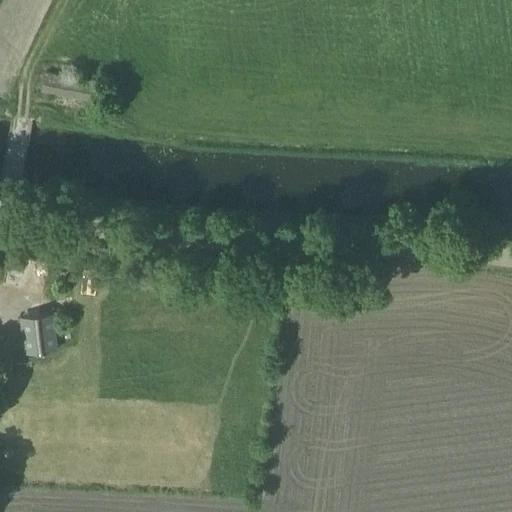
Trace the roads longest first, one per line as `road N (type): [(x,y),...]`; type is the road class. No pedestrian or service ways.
road 1 (unclassified): [(511,261),(180,242),(0,216)]
road 2 (track): [(0,216),(23,93),(66,0)]
